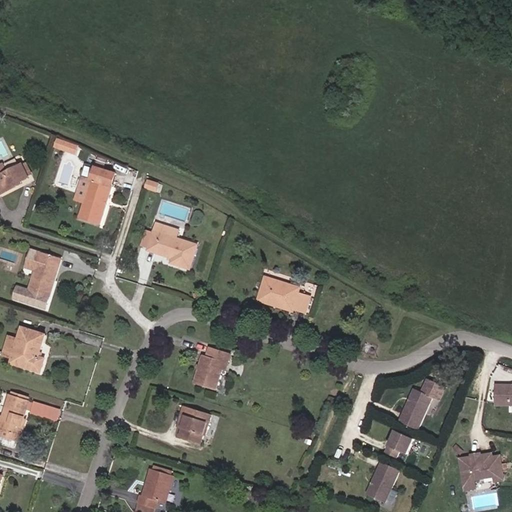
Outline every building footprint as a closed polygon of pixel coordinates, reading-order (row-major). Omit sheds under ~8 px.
[(68,152),(71,144),(61,140),(57,149),(68,152)] [(76,155),(79,146),(71,144),(68,152),(76,155)] [(13,185),(29,176),(23,164),(8,172),(3,164),(0,166),(0,195),(15,189),(13,185)] [(101,226),(118,174),(96,167),(91,180),(83,177),(76,201),(85,204),(80,218),(101,226)] [(136,180),(139,171),(129,167),(128,171),(126,178),(130,179),(134,180),(136,180)] [(15,189),(23,184),(22,182),(30,178),(29,176),(13,185),(15,189)] [(156,192),(159,183),(149,180),(146,188),(156,192)] [(191,269),(199,245),(177,238),(180,231),(157,223),(154,234),(149,248),(149,250),(173,259),(172,263),(191,269)] [(149,248),(154,234),(147,231),(142,245),(149,248)] [(36,270),(41,253),(33,251),(27,268),(36,270)] [(47,310),(56,281),(53,280),(60,259),(41,253),(36,270),(29,290),(18,287),(14,299),(47,310)] [(56,281),(62,260),(60,259),(53,280),(56,281)] [(307,313),(312,297),(300,294),(301,290),(290,287),(291,285),(266,277),(259,301),(277,306),(278,304),(295,310),(307,313)] [(40,357),(46,335),(23,328),(19,339),(9,336),(3,356),(13,359),(12,363),(42,373),(46,359),(40,357)] [(223,370),(225,362),(228,364),(232,354),(211,347),(208,356),(204,355),(195,384),(216,391),(223,370)] [(443,385),(429,379),(423,392),(415,389),(401,422),(419,430),(434,398),(436,399),(443,385)] [(441,401),(447,387),(443,385),(436,399),(441,401)] [(511,406),(511,385),(496,385),(496,406),(511,406)] [(18,441),(30,402),(29,401),(12,396),(11,396),(4,417),(0,416),(0,443),(16,448),(18,441)] [(60,421),(64,408),(36,400),(32,413),(60,421)] [(185,415),(187,407),(185,406),(178,428),(182,429),(183,429),(187,416),(185,415)] [(204,436),(208,423),(210,423),(213,415),(187,407),(185,415),(187,416),(183,429),(182,429),(180,437),(202,444),(204,436)] [(408,455),(415,439),(396,430),(386,453),(397,458),(401,452),(408,455)] [(505,481),(501,456),(494,457),(493,454),(482,456),(481,458),(474,460),(472,457),(461,459),(466,491),(477,489),(475,480),(496,477),(496,482),(505,481)] [(386,503),(401,470),(382,462),(367,495),(386,503)] [(174,472),(155,466),(154,470),(173,475),(174,472)] [(167,503),(175,476),(173,475),(154,470),(152,469),(144,496),(141,495),(138,503),(157,509),(159,501),(167,503)] [(396,503),(400,491),(395,490),(391,501),(396,503)] [(137,511),(155,511),(157,509),(138,503),(136,511),(137,511)]
